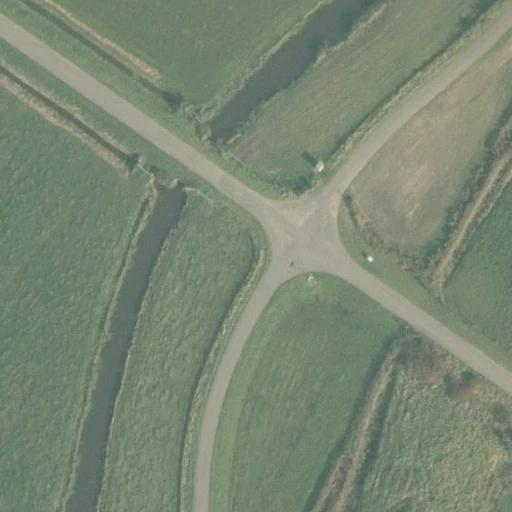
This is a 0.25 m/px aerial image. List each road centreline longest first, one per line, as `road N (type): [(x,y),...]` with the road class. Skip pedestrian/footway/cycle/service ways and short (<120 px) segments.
road 1 (unclassified): [(299,238),(0,26)]
road 2 (unclassified): [(299,238),(383,134),(511,16)]
road 3 (unclassified): [(201,511),(218,401),(257,303),(299,238)]
road 4 (unclassified): [(511,386),(299,238)]
